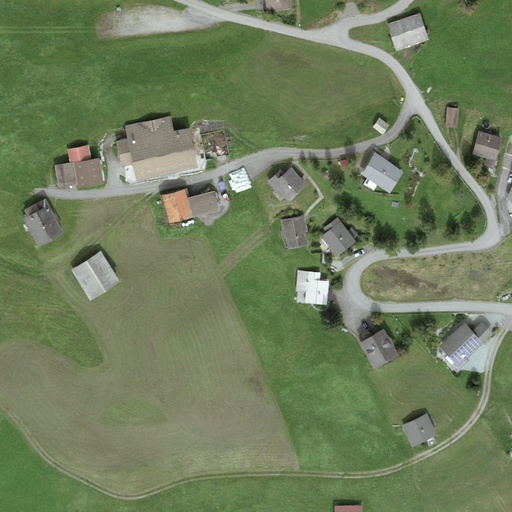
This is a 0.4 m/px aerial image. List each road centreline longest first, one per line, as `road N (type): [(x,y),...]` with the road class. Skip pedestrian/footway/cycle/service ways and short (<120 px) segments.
road 1 (track): [(509,308),(465,428),(375,474),(196,477),(121,496),(46,458),(0,404)]
road 2 (residential): [(511,308),(381,307),(351,290),(354,271),(374,254),(468,245),(492,233),(485,202),(417,101)]
road 3 (residential): [(40,192),(114,193),(273,152),(331,154),(392,134),(417,101)]
road 4 (residential): [(332,39),(185,0)]
